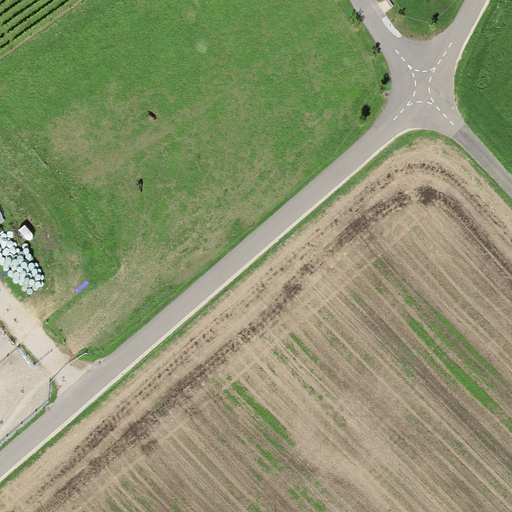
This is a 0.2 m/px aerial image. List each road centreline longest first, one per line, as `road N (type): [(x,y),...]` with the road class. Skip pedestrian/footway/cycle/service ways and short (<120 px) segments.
road 1 (residential): [(0,463),(418,95)]
road 2 (residential): [(418,95),(511,193)]
